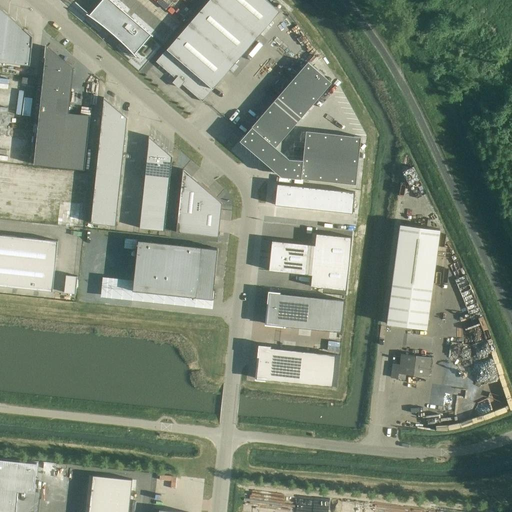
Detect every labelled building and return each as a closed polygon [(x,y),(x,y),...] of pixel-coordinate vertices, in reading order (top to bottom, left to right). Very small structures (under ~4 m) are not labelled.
[(111,0),(102,0),(89,15),(106,28),(107,27),(121,38),(120,40),(135,55),(152,35),(111,0)] [(209,0),(156,62),(176,79),(173,82),(179,88),(182,84),(203,102),(204,100),(216,86),(280,11),(266,0),(209,0)] [(33,36),(0,6),(0,62),(30,65),(32,47),(33,36)] [(46,58),(34,164),(85,170),(90,115),(69,113),(74,68),(46,44),(45,57),(46,58)] [(252,127),(240,141),(282,177),(301,179),(356,184),(361,137),(354,136),(354,137),(306,132),(303,160),(290,159),(275,146),(331,82),(308,62),(252,127)] [(104,98),(91,223),(116,226),(127,118),(104,98)] [(150,137),(140,228),(164,231),(172,156),(150,137)] [(183,169),(176,232),(218,237),(222,202),(183,169)] [(277,183),(275,205),(353,213),(355,192),(316,188),(277,183)] [(400,224),(387,323),(427,328),(440,229),(400,224)] [(272,240),(269,270),(312,275),(311,286),(347,290),(352,237),(316,233),(315,245),(272,240)] [(0,285),(53,291),(58,241),(0,234),(0,285)] [(218,249),(138,240),(133,291),(213,299),(218,249)] [(66,275),(64,293),(76,294),(78,276),(66,275)] [(270,292),(266,324),(342,332),(345,300),(307,296),(270,292)] [(406,374),(429,377),(434,338),(404,334),(400,365),(393,364),(391,377),(405,379),(406,374)] [(260,346),(257,378),(332,386),(336,354),(260,346)] [(0,459),(0,511),(16,511),(18,491),(34,493),(37,463),(0,459)] [(93,475),(89,511),(128,511),(132,479),(93,475)]
